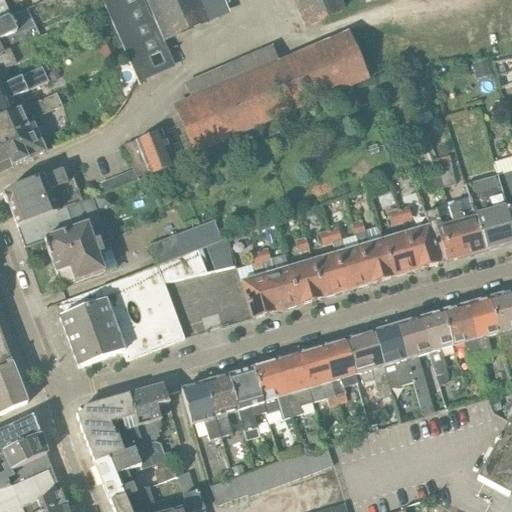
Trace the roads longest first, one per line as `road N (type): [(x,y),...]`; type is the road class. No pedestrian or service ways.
road 1 (residential): [(49,402),(511,276)]
road 2 (unknown): [(0,192),(174,83),(295,20)]
road 3 (residential): [(49,402),(0,258)]
